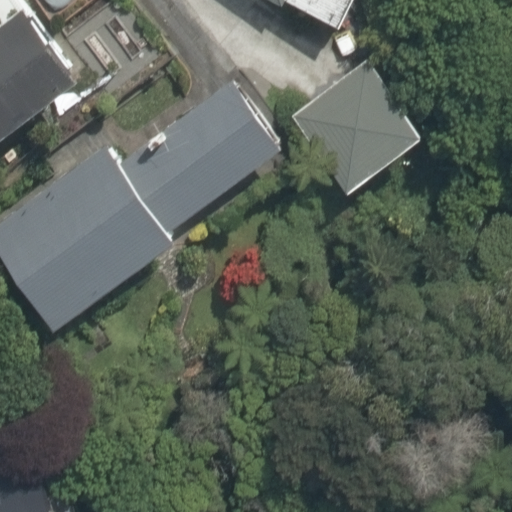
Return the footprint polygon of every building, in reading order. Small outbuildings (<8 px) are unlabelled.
[(371,0),(254,0),(349,46),(371,0)] [(0,158),(85,98),(28,20),(0,40),(0,158)] [(379,71),(301,122),(350,196),(428,145),(379,71)] [(0,259),(61,338),(290,160),(232,86),(121,172),(103,149),(0,229),(0,259)] [(75,511),(65,476),(0,494),(0,511),(75,511)]
